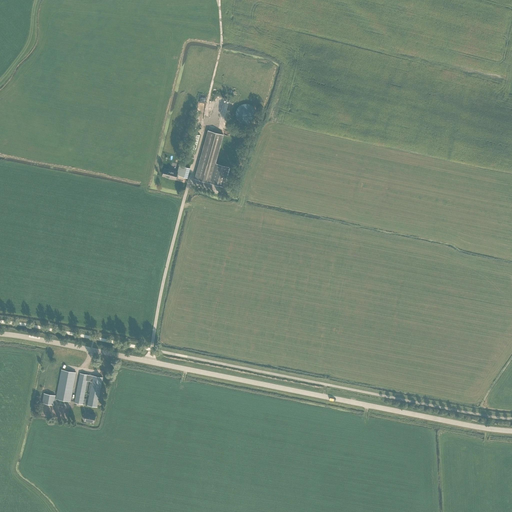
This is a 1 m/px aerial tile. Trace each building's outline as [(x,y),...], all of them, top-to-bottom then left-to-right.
[(225,120),(231,97),(216,93),(212,111),(219,113),(218,118),(225,120)] [(246,104),(245,104),(244,104),(243,104),(242,105),(241,105),(240,105),(240,106),(239,106),(239,107),(238,107),(238,108),(237,108),(237,109),(236,110),(236,111),(236,112),(235,113),(235,114),(235,115),(235,116),(236,116),(236,117),(236,118),(237,119),(237,120),(238,121),(239,122),(240,123),(241,123),(242,124),(243,124),(244,124),(245,124),(246,124),(247,124),(248,124),(249,124),(250,123),(251,123),(252,122),(253,122),(253,121),(254,121),(254,120),(254,119),(255,119),(255,118),(255,117),(256,116),(256,115),(256,114),(256,113),(256,112),(255,111),(255,110),(254,109),(254,108),(253,107),(252,106),(251,106),(251,105),(250,105),(249,105),(249,104),(248,104),(247,104),(246,104)] [(195,179),(201,180),(223,187),(229,167),(215,163),(223,135),(208,131),(195,179)] [(200,135),(193,133),(188,152),(195,154),(200,135)] [(164,168),(162,176),(175,179),(176,178),(177,179),(178,175),(187,177),(190,168),(179,165),(177,172),(164,168)] [(60,369),(49,367),(42,403),(53,405),(60,369)] [(76,372),(61,370),(56,399),(70,402),(76,372)] [(80,373),(74,403),(82,404),(85,391),(87,391),(89,381),(90,381),(88,392),(90,392),(87,405),(97,407),(102,377),(80,373)] [(84,420),(94,422),(95,415),(85,413),(84,420)]
